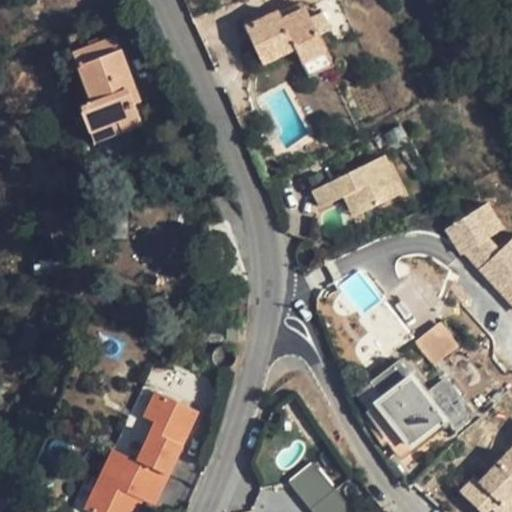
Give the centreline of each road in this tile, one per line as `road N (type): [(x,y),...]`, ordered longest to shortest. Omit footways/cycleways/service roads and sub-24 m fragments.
road 1 (residential): [(266,314),(264,250),(250,200),(167,0)]
road 2 (residential): [(266,314),(296,324),(319,351),(366,459),(415,511)]
road 3 (residential): [(204,511),(231,452),(266,314)]
